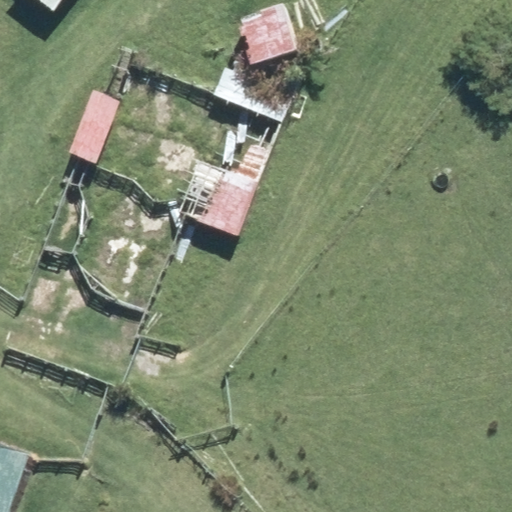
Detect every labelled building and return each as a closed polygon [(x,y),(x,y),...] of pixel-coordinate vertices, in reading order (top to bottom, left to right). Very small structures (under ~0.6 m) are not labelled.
[(69,0),(39,0),(60,14),(69,0)] [(255,67),(302,50),(285,1),(239,17),(255,67)] [(239,236),(295,96),(226,67),(215,97),(242,108),(233,130),(207,119),(172,210),(239,236)] [(98,165),(122,101),(93,90),(69,154),(98,165)] [(0,511),(14,511),(34,460),(0,447),(0,511)]
